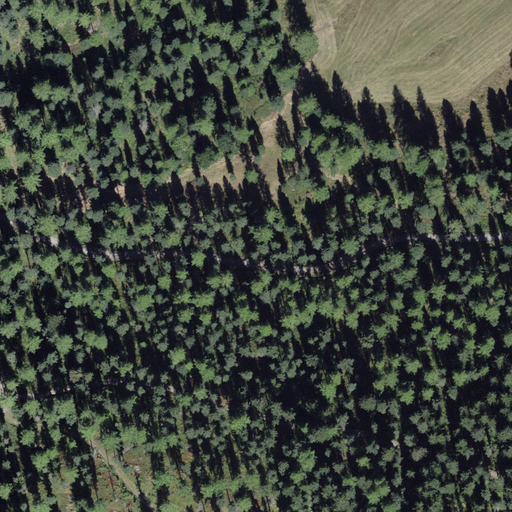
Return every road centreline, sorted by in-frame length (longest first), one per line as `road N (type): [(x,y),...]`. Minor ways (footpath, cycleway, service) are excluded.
road 1 (track): [(511,481),(322,421),(293,425),(166,385),(129,380),(28,395),(0,391)]
road 2 (track): [(0,215),(94,252),(187,253),(279,268),(329,266),(408,237),(511,235)]
road 3 (track): [(157,511),(84,436),(11,419),(0,408)]
